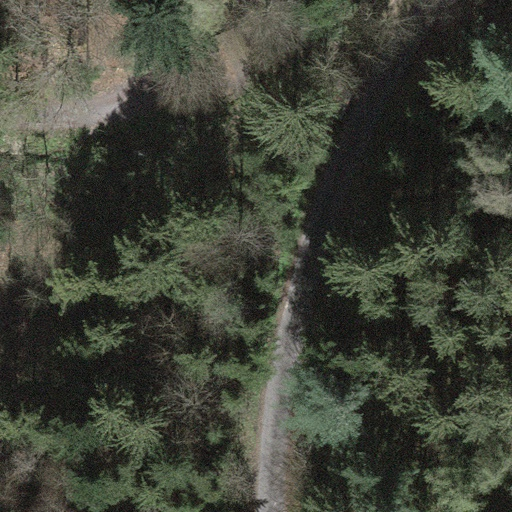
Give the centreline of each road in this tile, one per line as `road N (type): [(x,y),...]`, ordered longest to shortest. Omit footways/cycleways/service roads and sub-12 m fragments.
road 1 (unclassified): [(435,0),(382,82),(329,200),(281,360),(265,511)]
road 2 (track): [(0,111),(77,111),(162,91),(210,42),(232,0)]
